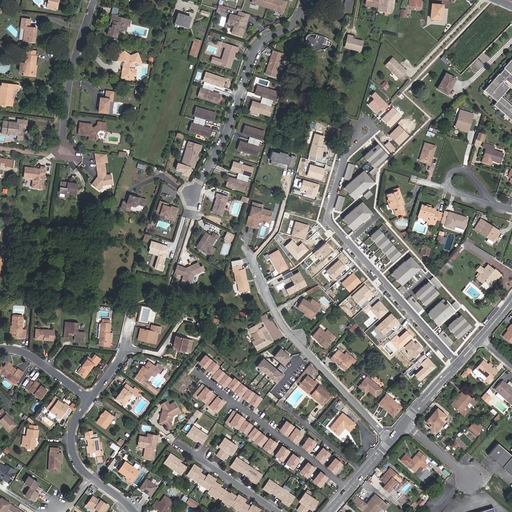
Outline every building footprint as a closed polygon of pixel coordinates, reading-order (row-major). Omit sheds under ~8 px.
[(47,0),(48,0),(46,7),(55,9),(56,5),(55,4),(56,3),(57,2),(57,0),(47,0)] [(288,0),(287,0),(253,0),(253,1),(284,11),(288,0)] [(352,0),(345,0),(343,10),(349,12),(352,0)] [(378,0),(377,11),(390,12),(392,0),(378,0)] [(441,19),(443,5),(432,4),(431,18),(441,19)] [(222,13),(224,14),(225,8),(218,6),(217,10),(216,12),(222,13)] [(187,27),(191,17),(178,13),(175,23),(187,27)] [(477,21),(480,24),(482,22),(488,16),(484,13),(477,21)] [(109,28),(107,35),(114,37),(115,32),(118,33),(119,29),(126,31),(127,25),(129,25),(130,20),(117,16),(117,15),(112,14),(110,23),(112,23),(111,28),(109,28)] [(487,25),(492,19),(488,16),(482,22),(487,25)] [(245,24),(247,25),(248,21),(240,18),(236,17),(235,18),(233,27),(232,27),(234,28),(232,35),(242,38),(245,30),(244,30),(245,24)] [(24,29),(33,30),(33,27),(30,27),(31,19),(21,18),(20,28),(24,29)] [(24,29),(23,41),(32,42),(33,30),(24,29)] [(321,50),(322,45),(329,47),(330,45),(331,44),(331,42),(324,40),(324,37),(316,34),(315,37),(307,35),(305,38),(305,42),(306,43),(306,44),(308,46),(310,48),(311,48),(314,49),(315,49),(318,50),(321,50)] [(351,38),(352,36),(348,35),(345,47),(360,51),(362,41),(351,38)] [(453,46),(454,47),(461,39),(461,38),(453,46)] [(197,58),(202,41),(195,39),(190,56),(197,58)] [(457,50),(465,42),(461,39),(454,47),(457,50)] [(211,63),(230,70),(236,53),(238,54),(239,49),(222,43),(220,47),(226,49),(222,61),(213,58),(211,63)] [(33,77),(35,65),(36,56),(35,56),(35,51),(27,50),(25,64),(20,63),(19,71),(23,72),(23,75),(33,77)] [(133,57),(132,57),(130,56),(124,51),(117,60),(123,65),(124,67),(125,67),(125,69),(124,69),(123,70),(122,77),(122,78),(126,79),(128,77),(129,79),(133,79),(134,75),(131,72),(132,69),(134,69),(135,66),(141,63),(138,53),(132,55),(133,57)] [(282,56),(273,52),(269,63),(269,64),(270,65),(269,65),(269,66),(268,67),(265,76),(275,79),(282,56)] [(404,72),(406,70),(392,56),(385,64),(402,80),(407,75),(404,72)] [(511,57),(503,67),(504,68),(499,73),(498,73),(484,90),(496,101),(493,104),(511,120),(511,106),(500,96),(509,86),(502,80),(504,78),(511,84),(511,82),(511,57)] [(219,87),(221,78),(206,73),(204,82),(205,82),(211,84),(219,87)] [(448,94),(456,79),(446,73),(438,88),(448,94)] [(0,97),(0,104),(9,106),(10,98),(11,88),(18,89),(19,85),(6,83),(2,83),(0,97)] [(271,101),(274,92),(259,87),(256,96),(263,98),(270,100),(271,101)] [(216,94),(209,92),(203,90),(201,89),(198,98),(214,102),(216,94)] [(100,104),(100,106),(99,106),(98,112),(108,113),(110,99),(113,99),(114,92),(106,91),(105,98),(100,97),(99,104),(100,104)] [(379,115),(389,105),(375,92),(370,96),(373,99),(368,104),(379,115)] [(400,105),(410,95),(408,93),(398,103),(400,105)] [(267,107),(261,105),(254,103),(251,111),(266,116),(269,108),(267,107)] [(208,121),(211,112),(195,107),(195,109),(194,110),(194,112),(193,113),(193,114),(193,116),(194,116),(200,118),(201,118),(202,119),(203,119),(205,120),(206,120),(208,121)] [(390,128),(401,116),(393,107),(381,119),(390,128)] [(456,126),(460,127),(467,130),(472,114),(460,110),(456,126)] [(21,127),(24,127),(25,120),(17,119),(17,123),(3,121),(1,132),(17,135),(16,140),(22,140),(23,133),(21,133),(21,127)] [(101,122),(101,126),(97,125),(94,127),(92,127),(92,124),(80,123),(78,134),(89,136),(89,140),(95,141),(98,139),(98,136),(97,134),(97,132),(99,130),(105,131),(105,127),(105,123),(101,122)] [(188,131),(203,136),(206,128),(198,125),(192,123),(190,123),(188,131)] [(399,145),(409,135),(399,125),(389,135),(399,145)] [(258,140),(261,131),(246,126),(243,135),(250,137),(257,139),(258,140)] [(324,136),(315,133),(308,155),(320,158),(323,148),(321,147),(324,136)] [(484,141),(486,135),(479,133),(477,139),(484,141)] [(392,152),(395,149),(388,141),(384,145),(392,152)] [(200,151),(201,151),(202,147),(189,142),(182,165),(193,169),(196,160),(194,159),(195,157),(197,157),(199,151),(200,151)] [(255,146),(248,144),(241,142),(238,150),(253,155),(256,147),(255,146)] [(425,143),(419,160),(425,162),(426,160),(429,161),(430,158),(431,158),(435,146),(425,143)] [(486,148),(483,156),(482,160),(491,163),(492,160),(500,162),(503,153),(493,150),(494,146),(484,143),(483,147),(486,148)] [(374,168),(387,157),(377,145),(363,156),(374,168)] [(106,161),(108,161),(108,153),(97,152),(98,162),(106,161)] [(293,168),(296,157),(291,155),(291,157),(288,156),(288,154),(279,152),(279,154),(272,152),(270,160),(272,161),(271,164),(276,166),(277,162),(286,164),(286,163),(289,164),(288,166),(293,168)] [(0,166),(0,163),(5,163),(5,166),(11,167),(12,160),(0,158),(0,166)] [(247,176),(249,168),(234,163),(231,171),(232,171),(233,172),(235,172),(236,173),(237,173),(239,173),(245,176),(246,176),(247,176)] [(325,169),(310,165),(307,176),(322,180),(325,169)] [(32,179),(34,180),(33,188),(42,189),(43,180),(45,178),(44,176),(45,167),(41,167),(41,169),(39,170),(37,170),(36,169),(35,168),(34,169),(25,168),(24,178),(32,179)] [(104,184),(114,183),(113,174),(107,175),(106,167),(99,168),(100,176),(99,178),(98,178),(93,184),(100,189),(104,184)] [(354,199),(373,182),(363,171),(344,188),(354,199)] [(243,183),(236,181),(229,178),(226,187),(241,192),(244,183),(243,183)] [(319,184),(303,180),(300,189),(306,191),(305,193),(316,196),(319,184)] [(76,195),(77,183),(60,181),(59,193),(76,195)] [(398,187),(384,192),(388,205),(389,204),(386,194),(397,190),(400,200),(403,200),(398,187)] [(402,205),(404,204),(403,200),(400,200),(397,190),(386,194),(389,204),(388,205),(389,209),(393,208),(396,215),(401,214),(405,213),(402,205)] [(223,217),(228,198),(217,194),(216,198),(217,199),(215,204),(216,205),(216,206),(214,207),(212,213),(223,217)] [(135,196),(131,195),(128,202),(124,201),(122,208),(130,210),(132,204),(135,205),(138,204),(139,203),(145,205),(147,199),(140,197),(140,198),(137,197),(135,196)] [(178,210),(164,205),(164,203),(160,201),(157,211),(161,212),(161,213),(175,218),(178,210)] [(352,231),(372,213),(362,202),(342,219),(352,231)] [(260,219),(260,217),(270,220),(273,212),(263,209),(263,206),(253,203),(247,225),(253,227),(256,218),(260,219)] [(424,218),(424,219),(428,220),(428,219),(431,220),(432,218),(436,219),(438,211),(435,210),(435,209),(422,205),(418,216),(424,218)] [(464,227),(467,218),(449,212),(445,226),(454,229),(455,224),(464,227)] [(494,241),(500,231),(481,219),(474,229),(494,241)] [(309,225),(295,221),(292,235),(305,239),(309,225)] [(258,235),(264,237),(269,224),(262,222),(258,235)] [(391,262),(400,254),(379,229),(370,237),(391,262)] [(216,239),(217,240),(219,236),(214,233),(211,236),(206,232),(201,240),(202,241),(201,243),(200,242),(196,248),(206,254),(207,253),(212,246),(216,239)] [(232,240),(235,235),(228,232),(226,237),(232,240)] [(466,239),(462,244),(484,259),(488,254),(466,239)] [(292,240),(285,246),(296,260),(309,250),(302,242),(297,246),(292,240)] [(168,252),(167,251),(168,247),(151,241),(149,248),(151,248),(149,253),(159,256),(155,269),(163,271),(164,265),(163,265),(165,257),(164,257),(165,255),(166,256),(167,256),(168,252)] [(328,244),(326,242),(313,253),(317,258),(321,255),(323,257),(331,250),(326,245),(328,244)] [(207,253),(211,256),(216,249),(212,246),(207,253)] [(428,256),(430,250),(422,248),(421,254),(428,256)] [(278,250),(269,255),(279,273),(289,268),(278,250)] [(401,285),(420,268),(411,256),(391,273),(401,285)] [(346,268),(339,260),(326,271),(333,279),(346,268)] [(188,269),(186,269),(177,266),(175,274),(184,277),(183,280),(192,283),(194,275),(205,269),(202,265),(200,267),(198,262),(190,266),(190,268),(188,269)] [(483,283),(484,281),(489,285),(500,272),(495,268),(494,269),(488,264),(484,269),(479,265),(476,269),(480,273),(480,274),(478,273),(476,276),(477,276),(476,278),(483,283)] [(233,272),(234,272),(236,283),(237,283),(238,292),(249,290),(247,281),(246,281),(244,269),(242,270),(241,265),(232,267),(233,272)] [(308,285),(300,271),(293,275),(291,276),(295,284),(286,289),(289,295),(308,285)] [(490,287),(502,274),(500,272),(489,285),(490,287)] [(361,282),(353,273),(341,283),(349,292),(361,282)] [(425,305),(438,294),(428,282),(415,293),(425,305)] [(308,291),(309,294),(321,287),(319,285),(308,291)] [(373,294),(365,285),(351,297),(360,306),(373,294)] [(313,316),(318,308),(309,303),(303,299),(297,308),(305,312),(313,316)] [(437,325),(453,310),(444,299),(427,314),(437,325)] [(319,305),(311,300),(309,303),(318,308),(319,305)] [(388,310),(379,300),(370,309),(379,319),(388,310)] [(172,318),(176,321),(180,315),(176,312),(172,318)] [(399,322),(391,313),(376,326),(384,335),(399,322)] [(457,339),(471,327),(461,315),(447,327),(457,339)] [(22,318),(12,317),(12,327),(11,336),(21,337),(21,338),(25,339),(25,330),(21,330),(22,318)] [(108,332),(108,331),(109,331),(109,328),(110,323),(109,323),(109,320),(102,319),(101,322),(100,322),(100,327),(98,345),(107,346),(108,341),(110,342),(111,332),(109,332),(108,332)] [(85,330),(77,330),(78,321),(69,320),(68,327),(64,327),(63,336),(68,336),(68,335),(68,334),(74,334),(74,336),(73,339),(84,340),(85,330)] [(268,334),(267,332),(268,332),(265,326),(263,327),(260,323),(250,329),(252,333),(253,334),(257,332),(260,338),(253,342),(258,350),(273,342),(269,334),(268,334)] [(511,324),(508,330),(503,336),(511,343),(511,324)] [(139,338),(145,339),(145,341),(154,343),(156,332),(159,333),(160,327),(151,325),(150,330),(141,329),(139,338)] [(21,337),(11,336),(12,327),(10,326),(9,337),(21,338),(21,337)] [(139,328),(137,339),(145,341),(145,339),(139,338),(141,329),(139,328)] [(325,348),(332,339),(324,332),(320,328),(313,336),(320,342),(320,343),(325,348)] [(54,330),(35,329),(35,337),(43,338),(43,340),(53,340),(54,330)] [(334,337),(326,330),(324,332),(332,339),(334,337)] [(412,337),(406,330),(392,343),(398,349),(412,337)] [(175,336),(173,346),(176,347),(179,347),(179,349),(185,350),(188,339),(175,336)] [(415,343),(412,340),(404,347),(414,358),(424,349),(417,342),(415,343)] [(285,365),(292,357),(288,355),(290,352),(287,350),(285,352),(282,349),(275,357),(285,365)] [(345,370),(352,361),(346,356),(338,349),(330,359),(333,362),(335,360),(340,364),(339,364),(345,370)] [(357,361),(348,354),(346,356),(352,361),(354,363),(357,361)] [(88,370),(89,368),(90,369),(94,364),(95,365),(100,359),(95,355),(91,359),(88,356),(81,366),(83,367),(78,373),(84,377),(89,371),(88,370)] [(199,363),(212,373),(218,366),(205,356),(199,363)] [(420,381),(436,367),(427,357),(420,364),(423,367),(415,375),(420,381)] [(278,383),(284,375),(264,358),(258,366),(261,369),(260,371),(273,382),(274,380),(278,383)] [(490,380),(497,373),(488,364),(483,360),(476,368),(483,374),(480,377),(484,380),(487,377),(490,380)] [(10,365),(11,364),(7,361),(3,366),(2,367),(0,365),(0,371),(0,372),(9,379),(10,377),(16,382),(23,373),(17,368),(16,370),(10,365)] [(157,372),(159,373),(163,368),(157,363),(155,366),(148,361),(144,367),(143,366),(139,372),(135,378),(144,385),(151,375),(154,377),(157,372)] [(496,367),(490,362),(488,364),(497,373),(498,371),(495,368),(496,367)] [(473,372),(480,378),(480,377),(483,374),(476,368),(473,372)] [(230,380),(217,370),(212,376),(225,387),(230,380)] [(314,381),(306,375),(298,384),(306,390),(320,401),(319,402),(322,405),(330,395),(314,381)] [(375,396),(381,389),(367,376),(359,386),(366,392),(368,389),(375,396)] [(246,389),(233,379),(228,386),(240,396),(246,389)] [(30,380),(25,388),(40,399),(46,390),(35,381),(33,383),(30,380)] [(511,389),(503,381),(502,382),(511,391),(511,389)] [(511,389),(511,391),(502,382),(495,390),(498,392),(498,393),(505,398),(511,404),(511,389)] [(123,388),(122,387),(114,398),(122,405),(131,394),(135,396),(136,397),(139,394),(137,393),(133,390),(125,384),(123,388)] [(212,393),(201,385),(193,395),(203,404),(212,393)] [(260,399),(247,390),(242,397),(256,406),(260,399)] [(305,391),(319,402),(320,401),(306,390),(305,391)] [(474,405),(477,401),(473,397),(471,399),(463,391),(460,394),(461,394),(461,395),(451,405),(459,412),(464,416),(467,412),(463,408),(469,401),(474,405)] [(495,395),(502,401),(505,398),(498,393),(498,392),(495,395)] [(224,403),(213,394),(206,403),(217,412),(224,403)] [(386,410),(387,409),(394,415),(401,407),(387,394),(379,403),(386,410)] [(61,402),(57,400),(58,399),(55,396),(46,408),(59,418),(68,406),(64,403),(63,405),(60,403),(61,402)] [(163,409),(160,423),(167,425),(171,422),(173,416),(177,413),(177,415),(181,412),(175,402),(169,405),(166,401),(161,404),(163,409)] [(69,407),(74,411),(77,406),(72,402),(69,407)] [(11,421),(8,417),(9,417),(4,412),(1,409),(0,409),(0,423),(7,431),(14,425),(11,421)] [(436,409),(424,424),(428,427),(429,426),(433,429),(436,426),(439,428),(444,421),(442,419),(445,416),(436,409)] [(97,422),(105,428),(114,416),(105,410),(97,422)] [(244,419),(233,411),(225,423),(236,430),(244,419)] [(337,433),(343,426),(344,427),(349,431),(355,423),(342,413),(330,428),(337,433)] [(240,429),(247,433),(251,426),(245,421),(240,429)] [(309,451),(315,443),(309,439),(306,443),(300,438),(302,434),(285,421),(279,430),(296,442),(298,439),(305,444),(303,447),(309,451)] [(479,430),(472,424),(468,428),(476,434),(479,430)] [(37,430),(37,426),(30,425),(29,429),(28,429),(26,437),(26,439),(23,439),(22,445),(26,446),(27,448),(32,449),(34,447),(34,446),(35,445),(36,442),(35,440),(35,437),(37,437),(38,431),(37,430)] [(202,444),(207,436),(193,426),(187,435),(194,440),(195,439),(197,440),(202,444)] [(254,428),(248,435),(261,445),(266,438),(254,428)] [(86,440),(88,440),(88,446),(89,453),(100,452),(98,438),(93,439),(93,435),(92,431),(85,432),(86,436),(86,440)] [(145,437),(144,440),(139,439),(138,445),(146,447),(144,457),(153,459),(156,444),(155,444),(155,439),(157,439),(158,436),(148,434),(148,437),(145,437)] [(231,455),(237,447),(224,438),(218,446),(223,449),(222,451),(220,450),(217,456),(223,460),(227,455),(226,454),(227,452),(231,455)] [(263,447),(271,452),(276,444),(269,439),(263,447)] [(119,449),(121,446),(114,441),(111,444),(119,449)] [(511,454),(498,443),(488,454),(511,474),(511,454)] [(289,452),(281,446),(275,455),(283,460),(289,452)] [(58,448),(50,447),(48,470),(58,471),(59,462),(60,462),(60,453),(58,453),(58,448)] [(329,454),(322,448),(319,452),(317,450),(316,451),(318,453),(315,456),(322,463),(329,454)] [(407,455),(402,460),(415,472),(421,465),(425,461),(428,458),(420,451),(412,460),(407,455)] [(299,459),(292,454),(286,463),(293,468),(299,459)] [(176,461),(177,460),(170,455),(164,464),(180,475),(185,467),(179,463),(176,461)] [(255,484),(261,475),(237,458),(231,467),(234,470),(235,468),(238,470),(249,478),(252,480),(251,481),(255,484)] [(335,459),(328,467),(335,473),(341,465),(335,459)] [(125,461),(119,470),(127,476),(127,475),(133,479),(139,471),(125,461)] [(0,477),(7,482),(15,470),(7,465),(5,467),(0,463),(0,477)] [(306,464),(304,463),(303,464),(305,466),(300,471),(307,477),(314,469),(307,463),(306,464)] [(195,470),(196,469),(193,467),(185,477),(207,492),(213,484),(215,482),(211,479),(210,480),(206,477),(205,479),(199,475),(200,473),(195,470)] [(402,479),(390,469),(385,475),(386,477),(381,482),(385,486),(383,489),(388,493),(392,489),(395,491),(396,490),(400,485),(399,484),(402,479)] [(319,473),(317,471),(316,473),(318,474),(313,481),(320,486),(327,478),(319,472),(319,473)] [(36,486),(38,483),(28,476),(24,483),(30,486),(39,492),(41,489),(36,486)] [(150,496),(157,486),(146,478),(139,488),(150,496)] [(287,506),(294,497),(269,480),(263,489),(267,492),(267,490),(270,492),(282,500),(284,502),(284,503),(287,506)] [(216,487),(217,486),(213,484),(207,492),(206,494),(214,500),(215,498),(221,502),(220,504),(228,509),(230,507),(235,499),(232,496),(231,497),(226,494),(221,490),(216,487)] [(36,495),(37,496),(39,492),(30,486),(24,495),(33,500),(36,495)] [(311,509),(317,501),(304,492),(298,501),(302,504),(301,505),(300,504),(296,510),(299,511),(304,511),(307,509),(306,508),(307,507),(311,509)] [(353,502),(364,511),(378,511),(382,507),(385,510),(389,505),(376,494),(372,498),(367,504),(358,496),(353,502)] [(100,500),(99,501),(98,500),(92,496),(86,505),(94,510),(96,508),(100,511),(103,511),(108,506),(100,500)] [(161,511),(168,511),(169,510),(175,502),(165,496),(160,503),(157,500),(152,507),(155,510),(156,508),(161,511)] [(195,509),(199,503),(189,497),(186,502),(195,509)] [(240,499),(237,497),(235,499),(230,507),(236,511),(258,511),(259,511),(255,509),(254,510),(250,507),(249,509),(243,505),(244,503),(239,500),(240,499)] [(0,511),(22,511),(1,498),(0,499),(0,511)] [(496,511),(492,502),(468,511),(496,511)]
